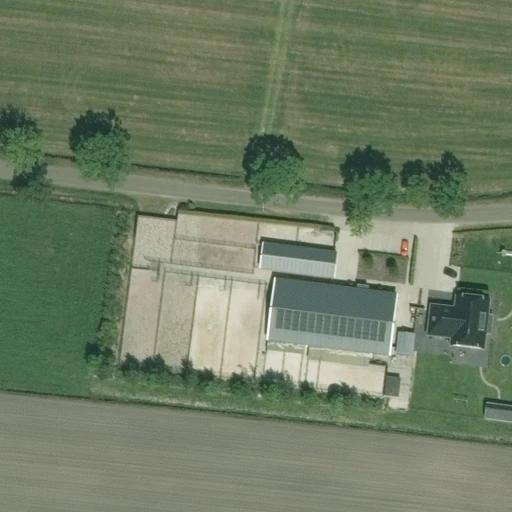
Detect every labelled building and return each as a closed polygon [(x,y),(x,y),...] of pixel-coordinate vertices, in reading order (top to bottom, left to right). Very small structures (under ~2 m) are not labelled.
[(171,232),(171,241),(248,244),(249,234),(171,232)] [(264,247),(261,271),(335,280),(338,257),(264,247)] [(383,259),(383,287),(397,287),(397,260),(383,259)] [(442,264),(442,267),(428,268),(429,295),(486,293),(486,262),(442,264)] [(396,296),(276,281),(268,342),(389,358),(396,296)] [(432,308),(428,336),(452,339),(452,346),(483,350),(485,334),(489,335),(491,319),(487,318),(489,303),(457,299),(456,311),(432,308)] [(398,334),(396,356),(413,358),(415,335),(398,334)]
